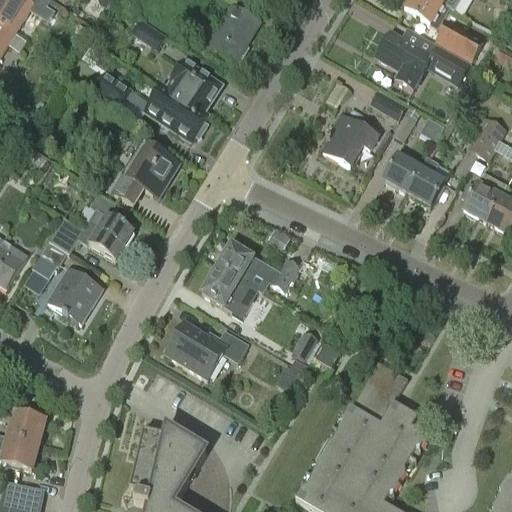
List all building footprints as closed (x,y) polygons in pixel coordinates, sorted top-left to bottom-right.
[(22,0),(21,3),(16,0),(0,0),(0,31),(25,48),(26,46),(14,39),(28,18),(39,25),(50,7),(38,0),(22,0)] [(218,0),(235,10),(240,0),(218,0)] [(446,31),(442,28),(441,28),(444,23),(449,14),(424,0),(412,0),(403,16),(437,35),(442,37),(437,46),(472,66),(481,51),(447,31),(446,31)] [(424,0),(449,14),(450,13),(453,15),(461,0),(424,0)] [(234,68),(259,29),(232,12),(216,38),(185,19),(175,37),(208,58),(211,54),(234,68)] [(156,57),(165,44),(141,28),(132,41),(156,57)] [(19,57),(25,48),(0,31),(0,61),(7,50),(19,57)] [(430,66),(431,64),(430,63),(389,40),(376,63),(402,78),(396,88),(412,97),(426,72),(430,66)] [(511,73),(511,58),(500,51),(493,63),(511,73)] [(430,66),(426,72),(465,95),(477,75),(437,52),(430,63),(431,64),(430,66)] [(219,93),(182,69),(180,73),(177,70),(168,83),(172,86),(170,88),(171,89),(166,97),(165,97),(165,98),(201,121),(201,120),(219,93)] [(117,118),(130,97),(104,79),(90,100),(117,118)] [(201,121),(165,98),(165,97),(161,94),(145,119),(190,149),(194,143),(198,145),(206,132),(202,130),(206,124),(201,120),(201,121)] [(407,113),(377,96),(369,110),(399,127),(391,141),(393,142),(410,113),(408,112),(407,113)] [(403,148),(419,119),(410,113),(393,142),(403,148)] [(370,157),(378,143),(341,121),(327,146),(327,148),(321,158),(350,174),(362,153),(370,157)] [(12,122),(3,123),(4,133),(13,133),(12,122)] [(498,147),(504,136),(483,124),(477,135),(487,141),(498,147)] [(476,161),(487,141),(477,135),(465,155),(476,161)] [(486,167),(498,147),(487,141),(476,161),(486,167)] [(157,203),(178,170),(143,148),(112,199),(132,211),(143,195),(157,203)] [(406,200),(420,176),(419,175),(396,162),(382,187),(406,200)] [(428,213),(442,189),(431,182),(438,170),(426,163),(419,175),(420,176),(406,200),(428,213)] [(500,204),(507,191),(482,178),(476,190),(461,217),(485,230),(500,203),(500,204)] [(133,238),(108,222),(115,210),(97,199),(89,213),(95,216),(83,235),(64,224),(50,247),(70,259),(79,245),(116,267),(133,238)] [(511,236),(511,210),(500,204),(500,203),(485,230),(509,243),(511,236)] [(0,292),(6,296),(28,261),(2,245),(0,248),(0,292)] [(59,273),(67,260),(49,248),(41,261),(59,273)] [(226,259),(217,275),(247,293),(257,298),(262,301),(268,289),(272,292),(278,281),(271,276),(238,256),(233,263),(226,259)] [(284,299),(298,275),(286,268),(278,281),(272,292),(284,299)] [(80,330),(102,296),(68,275),(46,307),(80,330)] [(217,275),(201,301),(231,320),(241,325),(257,298),(247,293),(217,275)] [(217,349),(183,329),(173,346),(171,345),(164,356),(167,357),(164,362),(207,388),(226,355),(240,364),(248,352),(224,337),(217,349)] [(304,368),(317,345),(303,337),(290,360),(304,368)] [(331,376),(339,361),(324,352),(316,368),(331,376)] [(296,392),(306,374),(296,368),(286,386),(296,392)] [(415,454),(418,453),(425,442),(411,433),(417,423),(398,412),(394,410),(407,385),(377,368),(351,413),(349,412),(342,424),(343,428),(331,448),(328,448),(315,470),(316,473),(305,493),(301,494),(294,506),(304,511),(511,511),(511,479),(510,483),(505,484),(499,496),(500,501),(493,511),(387,511),(383,510),(389,500),(392,499),(404,478),(404,474),(415,454)] [(12,421),(0,418),(0,408),(2,402),(0,401),(0,426),(10,429),(6,444),(36,453),(43,428),(13,420),(12,421)] [(149,506),(138,503),(134,504),(132,508),(133,511),(134,511),(172,511),(205,460),(164,435),(164,443),(142,438),(128,496),(150,501),(149,506)] [(0,487),(2,488),(6,471),(29,477),(36,453),(6,444),(0,442),(0,487)] [(40,511),(44,497),(6,489),(0,505),(0,511),(40,511)]
